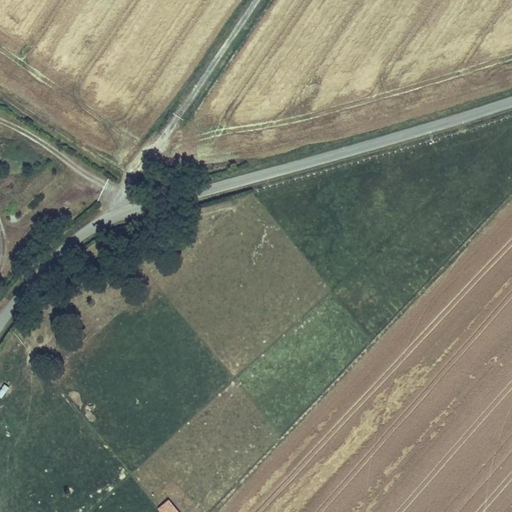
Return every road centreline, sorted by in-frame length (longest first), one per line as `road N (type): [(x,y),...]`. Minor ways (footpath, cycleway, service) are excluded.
road 1 (unclassified): [(124,210),(511,91)]
road 2 (unclassified): [(256,0),(129,188),(124,210)]
road 3 (unclassified): [(0,333),(40,273),(79,236),(124,210)]
